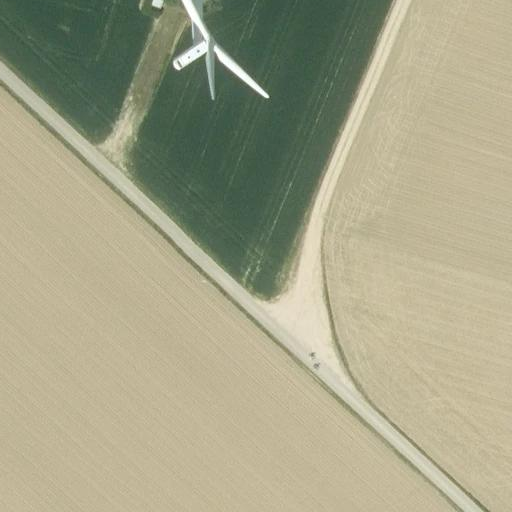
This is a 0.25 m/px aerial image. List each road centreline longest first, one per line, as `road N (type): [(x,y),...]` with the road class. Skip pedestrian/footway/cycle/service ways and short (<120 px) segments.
road 1 (track): [(476,511),(0,70)]
road 2 (track): [(288,341),(305,237),(402,0)]
